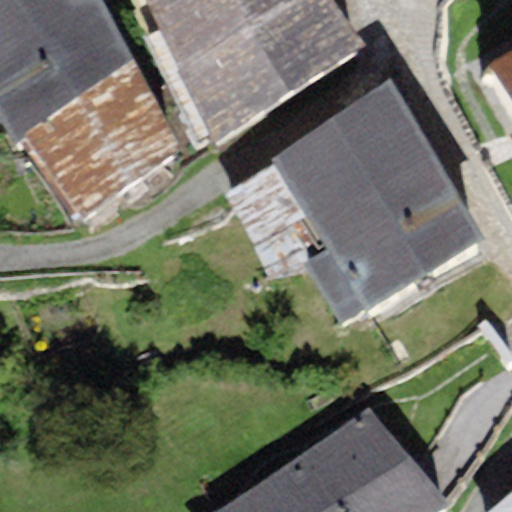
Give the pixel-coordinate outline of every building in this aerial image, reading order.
[(91,0),(30,0),(0,19),(0,140),(63,243),(193,163),(91,0)] [(333,0),(148,0),(221,154),(380,67),(333,0)] [(511,65),(487,79),(511,124),(511,65)] [(397,87),(276,161),(365,307),(486,234),(397,87)] [(447,511),(375,403),(209,511),(447,511)]
